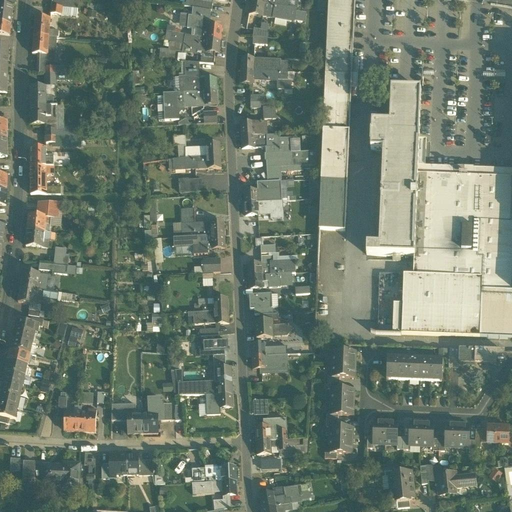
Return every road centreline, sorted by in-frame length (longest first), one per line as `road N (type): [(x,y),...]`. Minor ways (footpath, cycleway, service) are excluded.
road 1 (residential): [(239,0),(229,101),(244,443)]
road 2 (residential): [(0,335),(18,199),(27,0)]
road 3 (residential): [(0,437),(244,443)]
road 4 (residential): [(511,367),(478,414),(367,410)]
